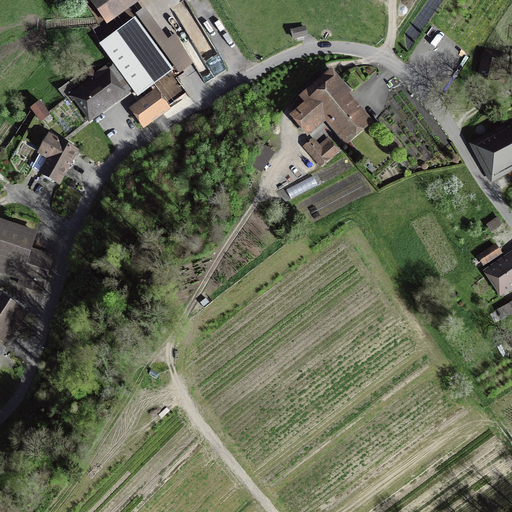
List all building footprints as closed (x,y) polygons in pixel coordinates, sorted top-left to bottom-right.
[(135,0),(90,0),(87,3),(101,24),(108,19),(135,0)] [(146,9),(139,14),(177,71),(192,62),(175,37),(168,41),(146,9)] [(171,77),(130,20),(116,30),(108,19),(101,24),(99,25),(107,36),(100,40),(119,66),(113,70),(129,93),(146,81),(152,90),(171,77)] [(305,27),(291,29),(292,38),(306,36),(305,27)] [(506,62),(491,59),(487,78),(503,81),(506,62)] [(109,72),(74,97),(86,114),(122,89),(109,72)] [(343,144),(367,124),(327,75),(299,97),(306,106),(290,119),(301,133),(321,117),(343,144)] [(157,93),(132,110),(142,125),(167,109),(157,93)] [(30,107),(40,121),(49,114),(39,101),(30,107)] [(511,128),(475,147),(490,177),(511,166),(511,128)] [(74,149),(47,136),(40,151),(51,157),(44,172),(60,180),(74,149)] [(404,151),(395,138),(384,145),(394,159),(404,151)] [(335,152),(329,145),(320,151),(313,142),(305,148),(319,165),(335,152)] [(497,218),(487,225),(492,232),(501,225),(497,218)] [(33,236),(0,225),(0,271),(22,278),(19,286),(45,295),(55,262),(27,253),(33,236)] [(498,250),(480,261),(482,266),(501,255),(498,250)] [(511,259),(487,277),(498,292),(511,282),(511,259)] [(25,312),(0,297),(0,340),(6,330),(12,334),(25,312)] [(511,303),(498,311),(502,318),(511,312),(511,303)]
